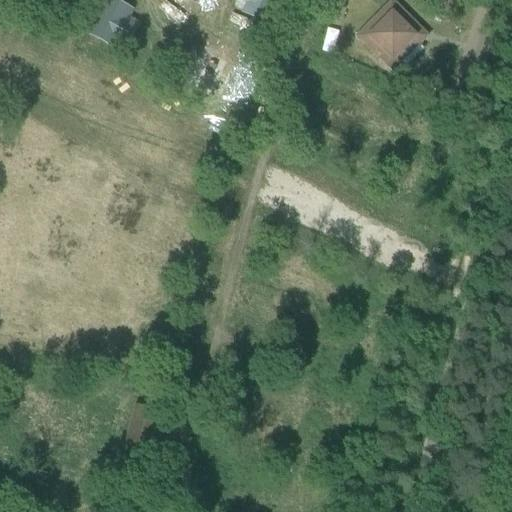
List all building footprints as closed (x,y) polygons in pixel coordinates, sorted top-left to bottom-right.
[(128,50),(138,23),(131,20),(135,7),(115,0),(109,0),(96,39),(128,50)] [(235,0),(233,8),(259,18),(265,0),(235,0)] [(265,22),(274,0),(267,0),(259,19),(265,22)] [(387,7),(361,34),(361,42),(388,68),(396,68),(401,63),(405,67),(421,50),(417,46),(422,41),(422,33),(396,7),(387,7)] [(194,72),(189,84),(212,95),(228,60),(190,42),(179,65),(194,72)] [(125,443),(152,450),(161,414),(134,407),(125,443)]
